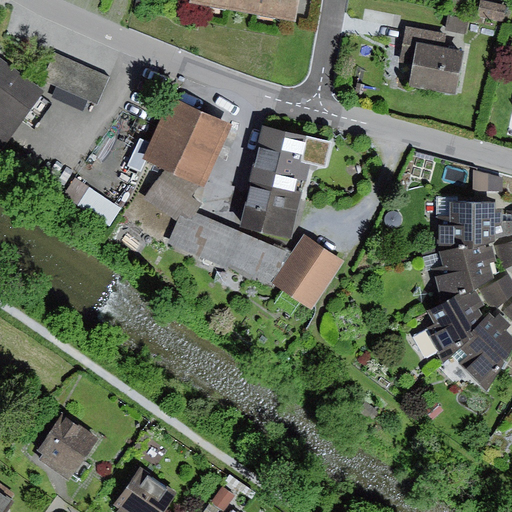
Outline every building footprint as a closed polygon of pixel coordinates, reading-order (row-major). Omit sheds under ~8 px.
[(221,0),(298,13),(300,0),(221,0)] [(507,7),(482,1),(479,16),(503,22),(507,7)] [(468,36),(470,21),(449,17),(446,32),(468,36)] [(436,33),(406,27),(399,62),(416,65),(412,87),(460,96),(468,53),(434,46),(436,33)] [(116,66),(61,41),(45,81),(99,107),(116,66)] [(0,148),(4,151),(46,94),(0,59),(0,148)] [(229,127),(171,100),(143,161),(165,171),(199,187),(201,188),(229,127)] [(329,146),(266,129),(261,146),(249,191),(302,205),(315,159),(325,162),(329,146)] [(502,178),(474,170),(473,190),(502,191),(502,178)] [(199,187),(165,171),(145,199),(178,223),(169,244),(270,288),(273,284),(285,266),(283,265),(288,254),(197,215),(204,206),(190,199),(199,187)] [(121,210),(76,179),(64,196),(109,227),(121,210)] [(302,205),(249,191),(239,231),(291,245),(302,205)] [(438,218),(441,253),(493,246),(497,245),(496,227),(502,225),(501,211),(495,212),(495,203),(452,203),(451,218),(438,218)] [(344,264),(304,237),(285,266),(273,284),(313,310),(344,264)] [(511,243),(500,246),(506,270),(511,267),(511,243)] [(433,271),(441,307),(478,293),(496,280),(489,265),(496,262),(493,246),(441,253),(444,268),(433,271)] [(511,297),(511,280),(509,275),(487,290),(500,310),(511,297)] [(444,363),(452,358),(490,316),(478,293),(441,307),(428,312),(435,325),(428,330),(444,363)] [(485,394),(511,353),(511,337),(506,332),(511,326),(499,315),(495,321),(490,316),(452,358),(485,394)] [(435,401),(425,410),(434,420),(444,411),(435,401)] [(99,440),(63,415),(60,420),(52,414),(31,444),(40,450),(37,453),(42,456),(38,462),(69,483),(74,475),(82,481),(92,466),(85,461),(99,440)] [(166,511),(176,499),(139,472),(111,511),(112,511),(166,511)] [(231,476),(226,482),(252,501),(256,495),(231,476)] [(224,511),(236,496),(223,487),(211,503),(223,511),(224,511)] [(8,511),(15,504),(0,493),(0,511),(8,511)]
